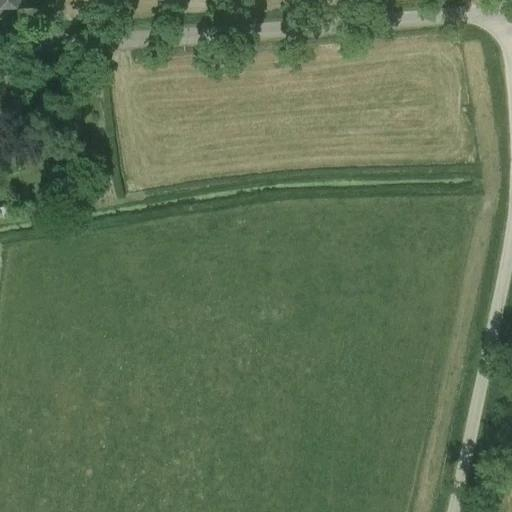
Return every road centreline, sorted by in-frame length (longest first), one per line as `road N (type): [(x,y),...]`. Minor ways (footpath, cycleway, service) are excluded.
road 1 (unclassified): [(0,45),(508,12)]
road 2 (unclassified): [(454,511),(511,229)]
